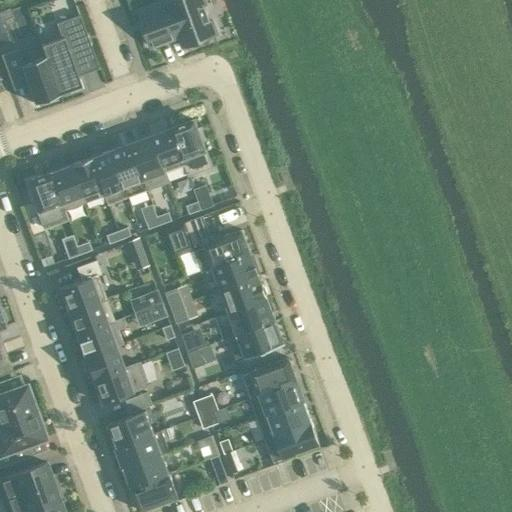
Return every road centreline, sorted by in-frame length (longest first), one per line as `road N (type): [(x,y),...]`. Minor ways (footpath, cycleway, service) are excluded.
road 1 (residential): [(128,98),(197,74),(223,80),(383,511)]
road 2 (residential): [(106,511),(0,216)]
road 3 (residential): [(0,146),(128,98)]
